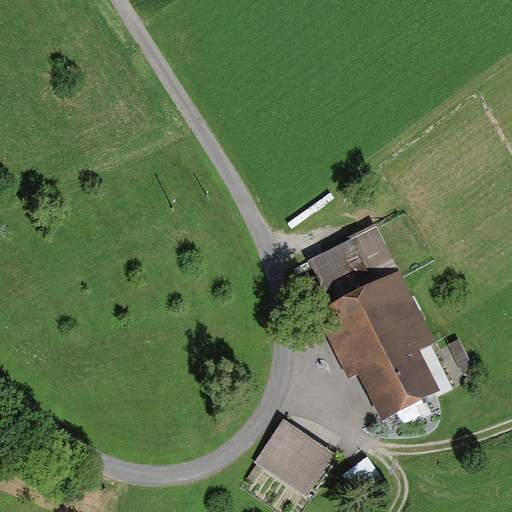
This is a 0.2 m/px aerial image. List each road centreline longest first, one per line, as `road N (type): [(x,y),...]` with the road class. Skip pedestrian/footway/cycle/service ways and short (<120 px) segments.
road 1 (residential): [(120,0),(268,254),(283,322),(275,394),(223,455),(158,475),(85,455),(0,389)]
road 2 (track): [(275,394),(369,447),(448,441),(511,421)]
